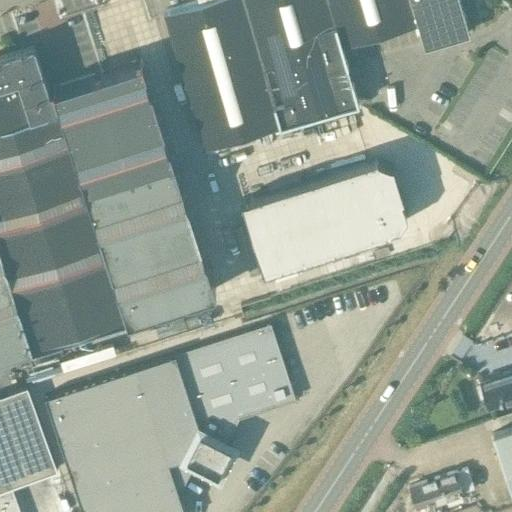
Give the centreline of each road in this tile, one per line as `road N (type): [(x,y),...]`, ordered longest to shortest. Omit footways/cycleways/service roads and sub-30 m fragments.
road 1 (secondary): [(317,511),(511,216)]
road 2 (unknown): [(492,0),(475,30),(487,54),(448,126)]
